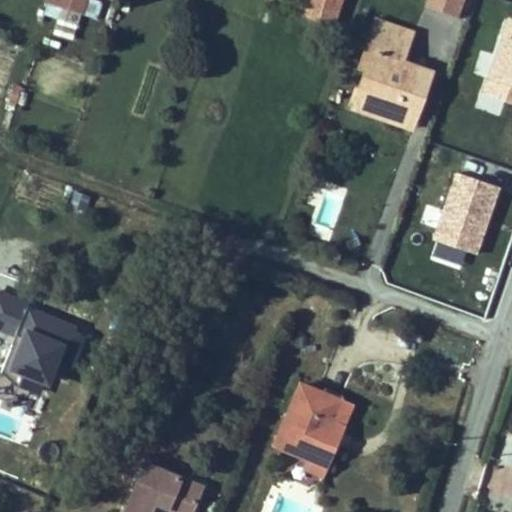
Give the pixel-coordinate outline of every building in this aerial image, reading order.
[(82,12),(85,0),(47,0),(48,1),(82,12)] [(88,0),(85,17),(98,20),(102,1),(97,0),(88,0)] [(340,0),(310,0),(306,13),(334,22),(340,0)] [(423,0),(421,8),(459,20),(465,0),(423,0)] [(399,48),(403,49),(409,31),(377,19),(361,65),(367,67),(360,87),(376,93),(372,106),(415,121),(432,71),(405,61),(396,58),(399,48)] [(511,107),(511,22),(500,20),(476,109),(500,115),(502,105),(511,107)] [(399,48),(396,58),(405,61),(415,33),(409,31),(403,49),(399,48)] [(23,88),(17,86),(11,102),(16,104),(23,88)] [(360,87),(353,106),(413,127),(415,121),(372,106),(376,93),(360,87)] [(428,241),(474,258),(499,190),(453,173),(428,241)] [(328,240),(348,188),(324,179),(304,231),(328,240)] [(3,375),(51,392),(60,368),(73,373),(89,329),(0,297),(0,334),(16,340),(3,375)] [(1,382),(0,383),(0,394),(16,402),(21,390),(1,382)] [(354,403),(300,382),(275,443),(307,457),(326,465),(335,446),(322,441),(328,428),(340,434),(354,403)] [(0,428),(10,432),(15,419),(0,413),(0,428)] [(328,428),(322,441),(335,446),(340,434),(328,428)] [(321,477),(326,465),(307,457),(302,468),(321,477)] [(123,511),(157,511),(158,511),(159,511),(193,511),(204,487),(146,462),(123,511)] [(273,489),(262,511),(264,511),(320,511),(321,511),(273,489)]
